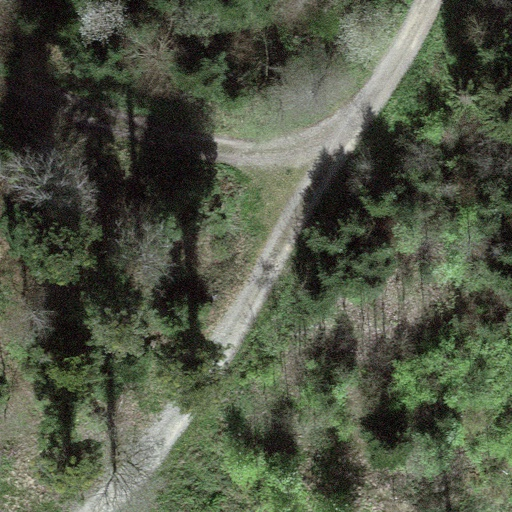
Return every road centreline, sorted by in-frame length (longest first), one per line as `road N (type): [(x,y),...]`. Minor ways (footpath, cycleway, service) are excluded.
road 1 (track): [(97,511),(165,432),(432,0)]
road 2 (track): [(321,178),(177,137),(0,65)]
